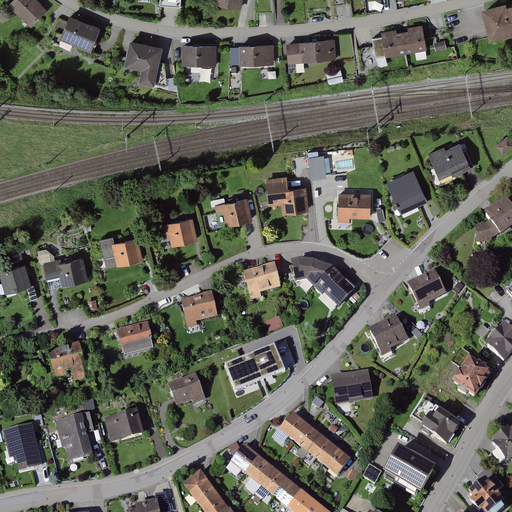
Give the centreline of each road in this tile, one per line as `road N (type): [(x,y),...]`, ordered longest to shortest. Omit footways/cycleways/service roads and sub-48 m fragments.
road 1 (residential): [(0,507),(127,486),(238,431),(333,354),(382,287)]
road 2 (residential): [(475,0),(344,26),(241,35),(135,26),(66,0)]
road 3 (residential): [(0,342),(99,321),(270,250),(325,252),(382,287)]
road 4 (residential): [(382,287),(511,173)]
road 5 (residential): [(511,375),(432,511)]
